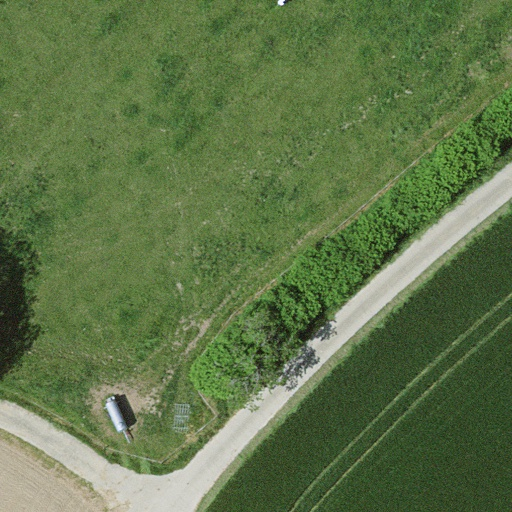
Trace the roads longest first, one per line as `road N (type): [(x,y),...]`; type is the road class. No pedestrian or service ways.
road 1 (track): [(184,511),(511,178)]
road 2 (track): [(138,511),(52,438),(0,415)]
